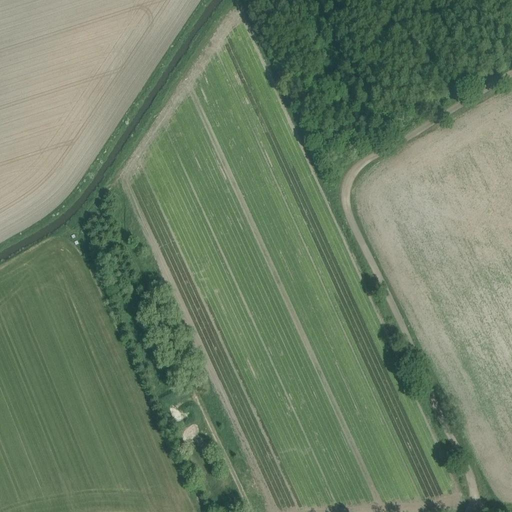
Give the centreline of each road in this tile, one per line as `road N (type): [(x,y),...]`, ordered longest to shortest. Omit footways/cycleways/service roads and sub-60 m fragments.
road 1 (track): [(481,511),(349,214),(346,190),(355,167),(511,72)]
road 2 (track): [(210,0),(73,200),(0,249)]
